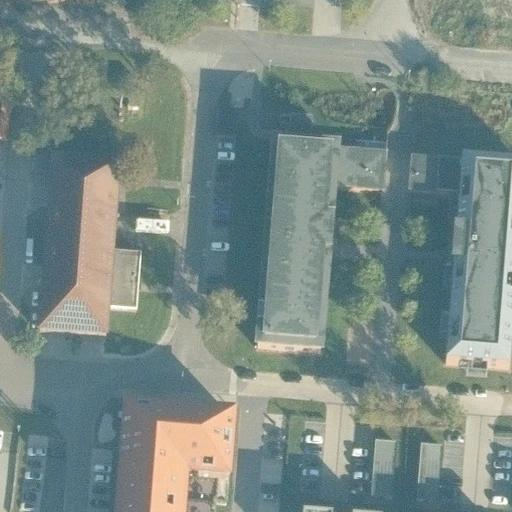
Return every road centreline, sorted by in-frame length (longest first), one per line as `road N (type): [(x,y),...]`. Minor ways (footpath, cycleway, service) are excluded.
road 1 (residential): [(204,47),(176,386)]
road 2 (residential): [(176,386),(511,413)]
road 3 (residential): [(0,31),(204,47)]
road 4 (residential): [(204,47),(389,61)]
road 5 (residential): [(73,511),(81,378)]
road 6 (residential): [(389,61),(511,72)]
